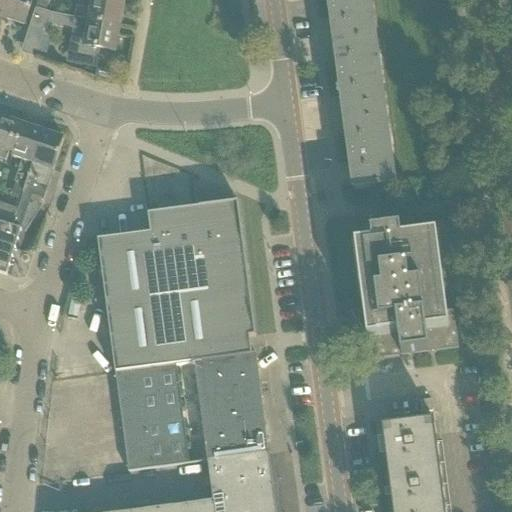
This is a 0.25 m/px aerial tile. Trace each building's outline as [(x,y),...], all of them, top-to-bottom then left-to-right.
[(4,0),(0,14),(0,17),(24,25),(32,0),(4,0)] [(38,0),(35,8),(46,12),(49,0),(38,0)] [(77,8),(75,18),(120,26),(124,2),(115,0),(92,0),(90,10),(77,8)] [(328,0),(331,17),(335,16),(336,27),(333,27),(337,59),(340,59),(342,70),(338,70),(351,162),(354,162),(356,173),(352,173),(354,190),(394,185),(369,0),(328,0)] [(35,8),(29,27),(44,32),(46,24),(76,30),(71,59),(91,63),(94,48),(98,49),(115,52),(120,26),(75,18),(50,13),(46,12),(35,8)] [(8,157),(12,158),(23,126),(0,118),(0,159),(6,162),(8,157)] [(23,126),(12,158),(22,162),(15,183),(23,186),(26,187),(44,133),(23,126)] [(18,212),(12,229),(21,232),(22,231),(21,231),(33,193),(45,197),(64,140),(44,133),(26,187),(18,212)] [(97,241),(115,372),(252,355),(249,337),(255,336),(238,204),(236,204),(221,206),(221,205),(219,205),(219,209),(203,211),(203,207),(201,208),(201,209),(148,216),(150,234),(97,241)] [(0,206),(0,224),(12,229),(18,212),(17,212),(16,212),(10,210),(0,206)] [(0,224),(0,274),(7,277),(21,232),(12,229),(0,224)] [(372,242),(356,244),(363,300),(365,308),(369,339),(372,339),(375,356),(400,352),(401,356),(420,354),(442,351),(454,350),(458,349),(458,345),(453,311),(445,312),(438,259),(435,235),(435,234),(401,238),(400,228),(370,231),(372,242)] [(98,308),(105,307),(101,277),(93,278),(98,308)] [(252,355),(115,372),(128,471),(128,473),(208,463),(207,461),(269,453),(256,354),(252,355)] [(421,414),(423,414),(433,412),(431,400),(419,402),(421,414)] [(445,511),(436,443),(433,420),(381,427),(383,437),(385,454),(389,489),(391,497),(392,511),(445,511)] [(276,511),(269,456),(269,453),(207,461),(208,463),(213,503),(141,511),(276,511)]
